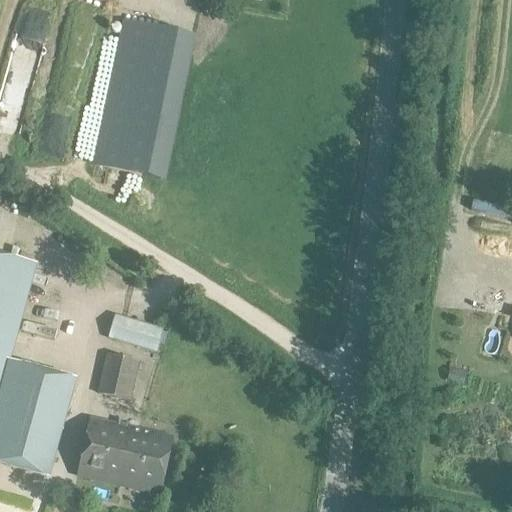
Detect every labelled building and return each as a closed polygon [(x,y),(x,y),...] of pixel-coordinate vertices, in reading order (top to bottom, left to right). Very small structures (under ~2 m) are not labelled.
[(20,0),(17,28),(48,31),(50,0),(20,0)] [(162,180),(192,38),(125,24),(95,166),(162,180)] [(33,266),(0,256),(0,386),(5,368),(7,362),(33,266)] [(30,302),(27,311),(55,319),(57,310),(30,302)] [(162,330),(116,316),(110,337),(156,351),(162,330)] [(97,395),(131,402),(139,363),(106,356),(97,395)] [(7,362),(5,368),(0,386),(0,464),(48,478),(76,382),(7,362)] [(160,496),(173,439),(91,420),(78,477),(160,496)]
